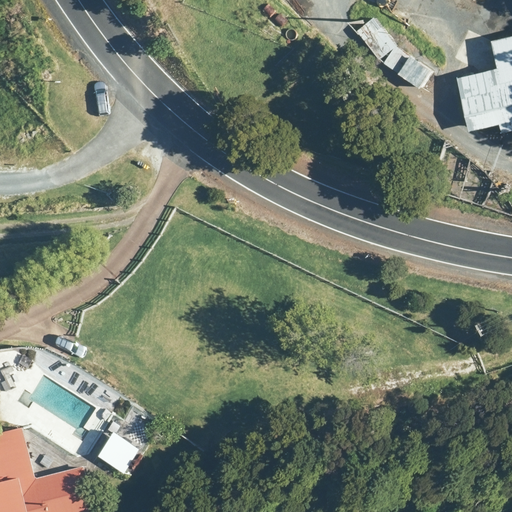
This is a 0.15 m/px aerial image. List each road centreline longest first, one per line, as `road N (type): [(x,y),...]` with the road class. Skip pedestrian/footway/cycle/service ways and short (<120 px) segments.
road 1 (tertiary): [(79,0),(135,76),(190,128),(253,171),(367,222),(511,258)]
road 2 (unknown): [(164,104),(0,160)]
